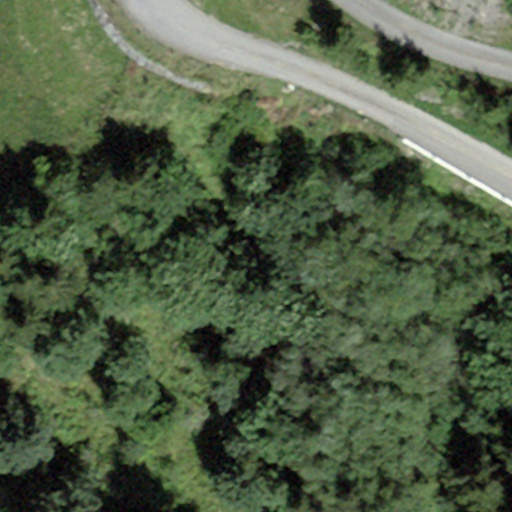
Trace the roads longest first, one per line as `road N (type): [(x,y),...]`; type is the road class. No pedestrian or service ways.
road 1 (unclassified): [(146,0),(186,30),(423,122),(511,168)]
road 2 (unclassified): [(511,69),(425,39),(359,0)]
